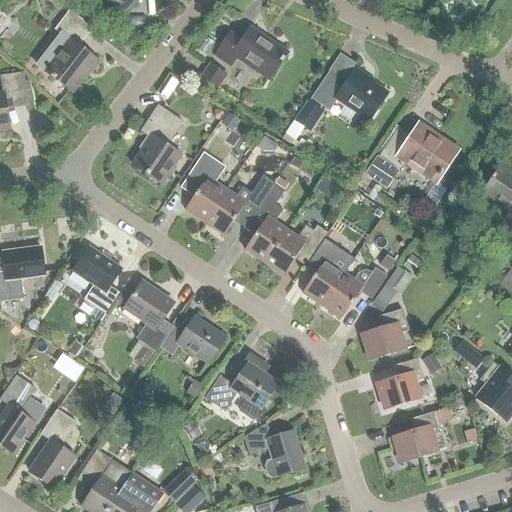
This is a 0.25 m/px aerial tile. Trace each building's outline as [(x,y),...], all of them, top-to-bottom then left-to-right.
[(97,0),(122,19),(137,0),(97,0)] [(77,47),(91,29),(69,12),(54,31),(60,35),(36,66),(71,93),(87,72),(89,74),(97,63),(77,47)] [(235,58),(267,80),(286,53),(249,28),(240,41),(228,34),(213,57),(228,67),(235,58)] [(208,63),(199,78),(217,90),(227,75),(208,63)] [(328,73),(310,99),(326,110),(334,99),(368,121),(386,94),(365,80),(366,78),(354,70),(344,83),(328,73)] [(0,131),(8,130),(6,110),(28,107),(23,73),(0,76),(0,81),(2,95),(0,94),(0,131)] [(310,132),(323,112),(306,101),(293,121),(310,132)] [(149,139),(131,166),(160,185),(179,156),(166,147),(182,123),(157,106),(139,133),(149,139)] [(227,113),(219,125),(231,132),(239,121),(227,113)] [(396,158),(434,183),(456,150),(418,125),(396,158)] [(225,191),(214,183),(224,168),(202,154),(187,178),(200,186),(184,211),(203,224),(225,191)] [(386,189),(398,171),(376,156),(364,174),(386,189)] [(298,169),(301,165),(292,159),(288,165),(298,169)] [(511,234),(511,175),(500,167),(481,194),(508,212),(499,225),(511,234)] [(273,184),(262,177),(250,194),(241,188),(235,197),(225,191),(203,224),(222,237),(244,204),(255,211),(273,184)] [(284,191),(273,184),(255,211),(265,218),(243,251),(263,264),(285,231),(274,223),(282,211),(274,206),(284,191)] [(326,262),(323,261),(301,294),(320,307),(343,274),(331,267),(351,237),(333,224),(314,252),(327,261),(326,262)] [(315,251),(326,234),(315,227),(312,232),(304,226),(296,238),(285,231),(263,264),(282,277),(304,244),(315,251)] [(39,247),(1,252),(4,276),(0,276),(0,302),(22,300),(19,280),(43,277),(39,247)] [(120,269),(89,248),(72,273),(70,282),(87,284),(87,283),(92,287),(83,301),(104,315),(118,294),(108,287),(120,269)] [(409,257),(401,268),(411,275),(419,264),(409,257)] [(395,292),(407,275),(396,268),(385,285),(395,292)] [(373,269),(371,272),(369,273),(364,271),(357,274),(353,280),(352,281),(343,274),(320,307),(340,320),(358,292),(370,300),(386,277),(373,269)] [(511,293),(511,270),(500,286),(511,294),(511,293)] [(145,324),(135,340),(154,352),(171,327),(161,321),(172,304),(141,283),(123,309),(145,324)] [(385,285),(370,306),(381,314),(395,292),(385,285)] [(401,311),(377,318),(380,329),(360,335),(368,361),(403,350),(398,334),(407,332),(401,311)] [(182,335),(172,328),(159,348),(171,357),(178,345),(207,364),(224,339),(193,318),(182,335)] [(32,331),(36,330),(38,327),(37,323),(33,320),(29,322),(27,325),(28,330),(32,331)] [(474,369),(483,359),(461,341),(453,351),(474,369)] [(75,359),(82,348),(74,343),(67,354),(75,359)] [(40,344),(33,355),(44,362),(51,350),(40,344)] [(141,349),(132,361),(143,369),(152,356),(141,349)] [(61,355),(52,368),(74,383),(83,369),(61,355)] [(231,385),(219,377),(204,399),(223,412),(236,394),(246,401),(239,412),(251,420),(264,412),(262,407),(277,384),(257,371),(261,364),(248,355),(243,363),(245,364),(231,385)] [(431,356),(420,363),(429,376),(439,369),(431,356)] [(395,378),(375,384),(383,410),(419,400),(414,383),(422,381),(416,360),(392,367),(395,378)] [(475,399),(504,422),(511,411),(511,394),(504,388),(511,378),(492,363),(478,380),(485,386),(475,399)] [(0,402),(7,407),(0,417),(0,447),(11,455),(31,425),(33,426),(44,409),(28,398),(34,390),(15,377),(0,398),(0,402)] [(193,383),(185,395),(196,401),(203,389),(193,383)] [(144,403),(149,395),(138,389),(134,397),(144,403)] [(49,442),(28,473),(52,489),(73,458),(59,448),(75,424),(56,411),(39,435),(49,442)] [(412,432),(392,438),(400,464),(445,450),(440,434),(439,434),(432,413),(408,420),(412,432)] [(201,435),(194,424),(182,431),(189,443),(201,435)] [(270,460),(265,461),(263,467),(266,476),(271,479),(304,469),(293,432),(272,439),(271,435),(265,424),(242,438),(247,455),(267,449),(270,460)] [(463,433),(466,444),(477,441),(473,430),(463,433)] [(95,451),(76,480),(92,491),(80,508),(86,511),(105,511),(130,474),(108,460),(95,451)] [(171,484),(182,496),(196,481),(185,470),(171,484)] [(130,474),(105,511),(148,511),(160,494),(149,487),(130,474)] [(186,493),(172,506),(177,511),(187,511),(196,504),(203,497),(193,487),(186,493)] [(304,511),(303,506),(284,511),(280,500),(253,508),(254,511),(304,511)]
